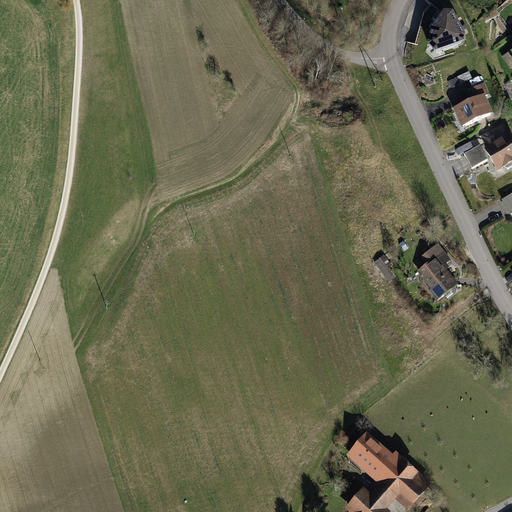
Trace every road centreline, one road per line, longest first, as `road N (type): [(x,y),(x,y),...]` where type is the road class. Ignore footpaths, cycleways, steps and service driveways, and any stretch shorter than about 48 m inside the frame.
road 1 (unclassified): [(0,376),(63,209),(77,93),(76,0)]
road 2 (residential): [(392,56),(511,316)]
road 3 (residential): [(392,56),(332,50),(280,0)]
